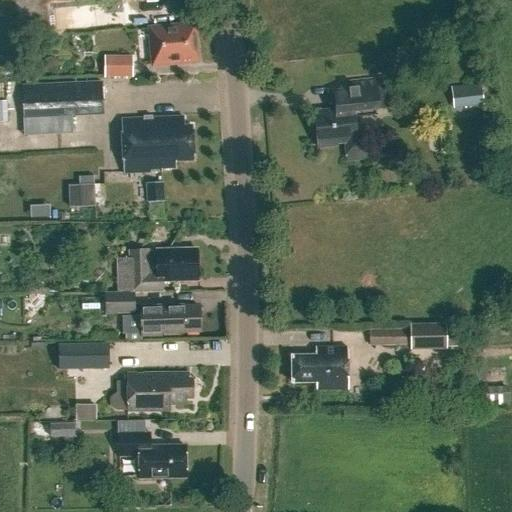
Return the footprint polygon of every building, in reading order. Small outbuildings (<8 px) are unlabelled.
[(92,35),(124,33),(122,6),(90,9),(92,35)] [(194,25),(149,30),(152,66),(197,62),(194,25)] [(132,56),(104,57),(104,78),(133,78),(132,56)] [(364,118),(380,116),(379,110),(393,108),(389,78),(346,83),(337,95),(339,111),(318,113),(323,149),(342,147),(342,145),(344,145),(346,163),(373,159),(370,138),(361,139),(359,117),(364,117),(364,118)] [(102,82),(22,85),(24,118),(60,117),(61,135),(72,134),(72,116),(103,115),(102,82)] [(481,85),(461,87),(463,108),(483,106),(481,85)] [(175,164),(192,163),(191,130),(182,131),(181,119),(122,122),(124,177),(160,175),(160,171),(175,170),(175,164)] [(83,181),(83,203),(107,202),(107,181),(83,181)] [(162,184),(148,184),(148,202),(162,201),(162,184)] [(198,282),(196,252),(156,254),(156,256),(148,256),(147,252),(128,253),(129,259),(118,259),(119,293),(130,292),(130,295),(133,295),(162,294),(162,284),(198,282)] [(133,295),(130,295),(104,297),(105,317),(134,316),(133,295)] [(141,330),(125,331),(125,343),(141,342),(141,340),(161,339),(160,336),(200,335),(199,309),(183,310),(183,308),(158,309),(140,310),(141,330)] [(409,330),(369,331),(369,347),(410,346),(410,350),(446,350),(446,324),(409,325),(409,330)] [(57,345),(58,371),(109,370),(109,368),(109,367),(109,356),(108,354),(108,344),(57,345)] [(316,393),(347,393),(347,350),(314,350),(314,359),(289,359),(289,386),(316,386),(316,393)] [(190,402),(190,383),(186,383),(186,377),(123,379),(125,417),(168,416),(168,409),(184,409),(184,402),(190,402)] [(484,388),(485,406),(509,405),(508,387),(484,388)] [(75,406),(75,421),(95,421),(95,406),(75,406)] [(116,438),(145,437),(144,422),(116,422),(116,438)] [(50,425),(50,438),(74,438),(74,424),(50,425)] [(136,460),(137,483),(184,481),(183,449),(148,450),(148,437),(145,437),(116,438),(117,460),(136,460)]
